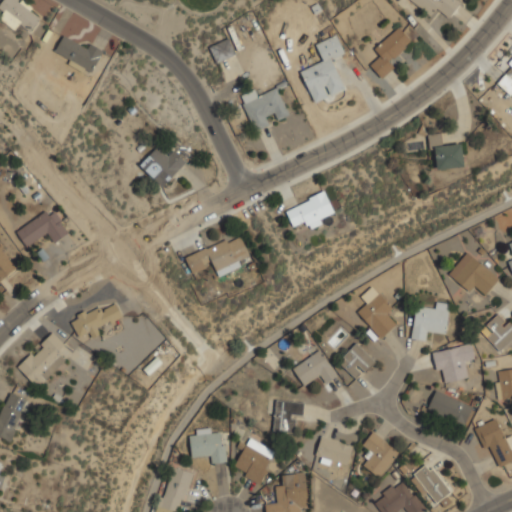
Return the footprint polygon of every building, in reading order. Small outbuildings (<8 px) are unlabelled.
[(0,16),(26,35),(41,14),(21,0),(2,0),(0,4),(0,8),(4,11),(0,16)] [(410,0),(433,17),(439,10),(450,18),(462,2),(459,0),(410,0)] [(414,43),(398,26),(372,51),(378,58),(370,65),(379,76),(414,43)] [(91,74),(103,50),(84,41),(82,44),(63,34),(53,54),(91,74)] [(345,89),(333,58),(344,53),(337,35),(316,43),(321,56),(299,65),(313,102),(345,89)] [(210,47),(217,62),(236,53),(229,38),(210,47)] [(511,62),(495,81),(510,94),(511,91),(511,62)] [(289,114),(278,88),(258,96),(256,88),(240,95),(254,130),(274,122),(274,120),(289,114)] [(462,142),(443,144),(442,133),(431,134),(435,169),(464,166),(462,142)] [(161,187),(186,161),(172,147),(165,154),(157,147),(139,164),(161,187)] [(322,216),(334,211),(325,192),(285,209),(293,227),(305,221),(308,229),(325,222),(322,216)] [(16,230),(26,247),(47,234),(52,242),(68,233),(52,208),(16,230)] [(185,256),(192,273),(214,265),(217,272),(250,259),(241,234),(185,256)] [(0,280),(17,270),(0,244),(0,280)] [(477,286),(485,294),(499,279),(468,251),(448,273),(471,294),(477,286)] [(365,305),(357,312),(381,338),(396,323),(388,314),(394,309),(372,286),(359,298),(365,305)] [(412,338),(424,339),(425,331),(446,333),(449,307),(416,303),(412,338)] [(71,319),(78,337),(90,332),(90,333),(124,318),(118,304),(101,311),(99,306),(71,319)] [(511,339),(511,325),(501,312),(481,329),(498,351),(511,339)] [(75,352),(53,330),(17,367),(39,388),(75,352)] [(356,380),(375,361),(357,343),(338,361),(356,380)] [(432,352),(437,373),(445,371),(447,381),(468,376),(466,364),(476,362),(471,343),(432,352)] [(304,386),(320,375),(326,383),(338,375),(316,344),(308,349),(312,355),(293,369),(304,386)] [(511,367),(494,370),(498,398),(511,396),(511,367)] [(0,414),(0,436),(11,441),(29,399),(10,391),(0,414)] [(465,424),(472,404),(435,391),(428,410),(465,424)] [(268,415),(274,415),(274,432),(294,432),(294,415),(304,415),(304,400),(268,400),(268,415)] [(475,427),(495,468),(511,459),(511,449),(497,417),(475,427)] [(212,461),(223,461),(223,428),(190,429),(191,455),(212,455),(212,461)] [(362,464),(379,477),(399,451),(373,431),(360,448),(369,455),(362,464)] [(315,453),(345,467),(354,447),(324,434),(315,453)] [(260,483),(275,450),(248,437),(233,470),(260,483)] [(451,492),(428,462),(413,473),(436,503),(451,492)] [(178,511),(193,473),(173,465),(158,507),(172,511),(178,511)] [(266,511),(300,511),(300,506),(308,506),(305,472),(283,473),(283,485),(275,485),(276,502),(265,503),(266,511)] [(381,511),(396,511),(403,507),(407,511),(421,511),(425,509),(400,479),(373,502),(381,511)]
